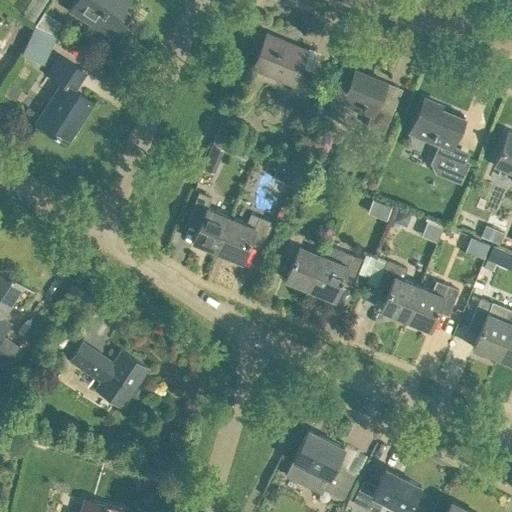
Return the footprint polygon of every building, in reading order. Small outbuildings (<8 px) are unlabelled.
[(74,0),(67,10),(88,24),(86,28),(111,44),(127,20),(128,18),(129,16),(129,11),(128,11),(127,9),(124,8),(129,0),(74,0)] [(44,11),(34,24),(53,33),(60,22),(44,11)] [(307,50),(267,32),(252,66),(293,83),(290,90),(305,96),(315,73),(300,66),(307,50)] [(82,71),(59,56),(48,73),(61,82),(35,122),(66,142),(92,102),(70,88),(82,71)] [(385,81),(354,68),(347,85),(338,81),(329,101),(340,106),(342,102),(370,114),(366,125),(384,132),(391,112),(375,106),(385,81)] [(9,83),(1,95),(12,101),(20,90),(9,83)] [(469,161),(464,160),(467,154),(451,148),(462,119),(438,109),(441,103),(424,96),(410,130),(439,142),(431,163),(434,173),(461,184),(469,161)] [(227,148),(236,125),(222,119),(212,142),(227,148)] [(511,132),(508,131),(494,165),(511,172),(511,132)] [(219,160),(207,155),(202,167),(214,172),(219,160)] [(292,184),(298,169),(279,161),(273,176),(292,184)] [(192,241),(216,251),(230,216),(206,206),(210,196),(198,191),(188,217),(200,222),(192,241)] [(397,206),(391,220),(405,226),(411,212),(397,206)] [(230,216),(216,251),(240,260),(248,242),(259,246),(269,220),(250,212),(246,223),(230,216)] [(499,244),(508,221),(489,213),(480,236),(499,244)] [(285,278),(310,288),(323,254),(299,244),(303,234),(292,229),(281,255),(292,260),(285,278)] [(323,254),(310,288),(333,298),(341,280),(351,284),(362,258),(328,244),(323,254)] [(493,245),(486,259),(501,266),(508,251),(493,245)] [(369,254),(361,274),(368,276),(376,257),(369,254)] [(380,308),(404,318),(418,285),(401,278),(406,268),(387,260),(376,286),(387,291),(380,308)] [(23,285),(1,270),(0,272),(0,362),(12,370),(25,350),(3,336),(10,324),(1,318),(23,285)] [(418,285),(404,318),(428,328),(436,310),(447,315),(457,289),(446,284),(442,295),(418,285)] [(472,346),(497,356),(511,318),(511,311),(479,298),(469,324),(480,328),(472,346)] [(511,318),(497,356),(511,362),(511,318)] [(113,360),(82,340),(69,359),(100,380),(95,388),(123,406),(149,367),(120,348),(113,360)] [(306,428),(291,458),(284,474),(308,486),(309,484),(317,488),(318,485),(341,497),(353,474),(333,464),(342,445),(306,428)] [(362,478),(351,500),(365,506),(371,494),(382,499),(406,511),(420,484),(384,466),(375,484),(362,478)] [(120,511),(121,509),(85,499),(80,511),(120,511)] [(475,511),(451,499),(444,511),(438,511),(433,509),(431,511),(475,511)]
